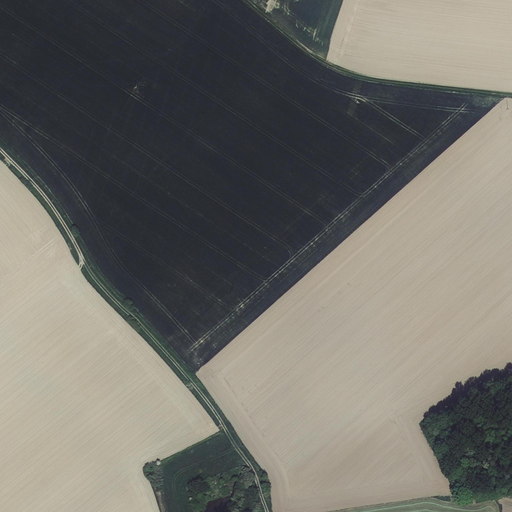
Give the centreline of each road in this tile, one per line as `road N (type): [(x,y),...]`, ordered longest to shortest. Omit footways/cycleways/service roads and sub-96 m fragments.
road 1 (track): [(246,0),(339,71),(511,96)]
road 2 (track): [(80,264),(57,213),(0,151)]
